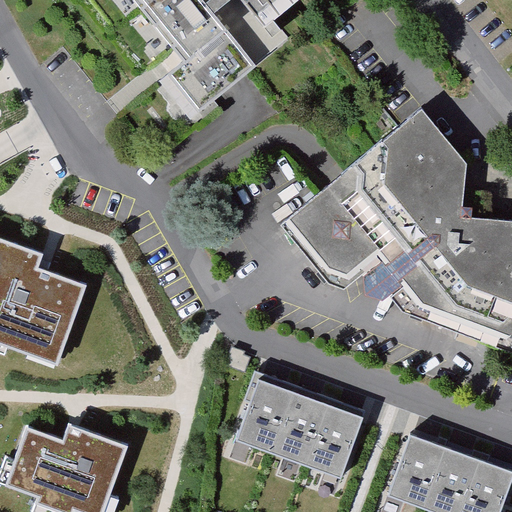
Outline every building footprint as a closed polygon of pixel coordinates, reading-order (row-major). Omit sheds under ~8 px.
[(150,68),(188,113),(283,41),(265,14),(283,0),(121,0),(168,56),(150,68)] [(328,292),(351,290),(500,350),(511,342),(511,230),(500,217),(460,208),(459,164),(414,107),(269,222),(328,292)] [(44,257),(0,241),(0,349),(58,370),(87,290),(38,272),(44,257)] [(377,413),(271,371),(248,429),(353,471),(377,413)] [(35,418),(14,479),(111,511),(112,511),(138,438),(82,418),(77,432),(35,418)] [(511,511),(511,464),(428,431),(405,489),(461,511),(511,511)]
